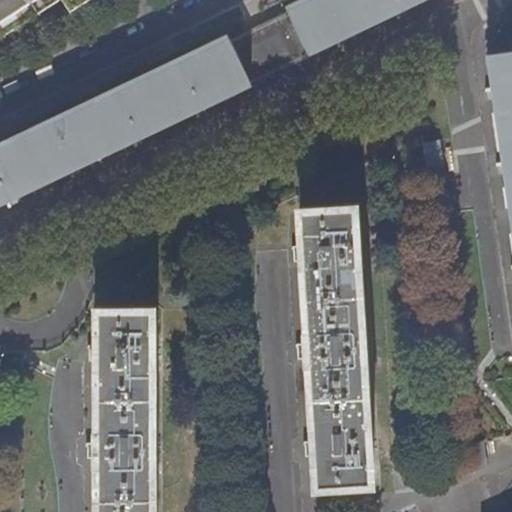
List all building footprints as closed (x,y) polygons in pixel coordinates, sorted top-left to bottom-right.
[(0,0),(0,37),(60,0),(64,0),(71,12),(90,0),(0,0)] [(306,48),(309,54),(421,0),(301,0),(303,4),(289,11),(306,48)] [(306,48),(289,11),(230,39),(247,75),(259,70),(262,76),(286,65),(282,59),(306,48)] [(0,204),(251,84),(247,75),(230,39),(201,53),(199,49),(158,68),(160,72),(138,83),(136,79),(96,98),(98,102),(75,113),(73,109),(33,128),(35,132),(12,143),(10,138),(0,143),(0,204)] [(251,84),(310,56),(309,54),(306,48),(282,59),(286,65),(262,76),(259,70),(247,75),(251,84)] [(511,53),(487,57),(511,233),(511,53)] [(439,140),(423,143),(426,166),(443,164),(439,140)] [(316,466),(317,487),(370,485),(369,468),(373,467),(371,422),(366,422),(363,371),(367,370),(365,324),(360,325),(357,273),(362,272),(359,228),(354,228),(353,210),(300,213),(302,234),(299,235),(301,271),(304,271),(308,332),(305,332),(307,368),(310,368),(314,429),(311,429),(313,466),(316,466)] [(150,511),(151,470),(155,470),(155,426),(151,426),(151,373),(156,373),(156,326),(151,327),(151,310),(97,310),(97,331),(94,331),(95,367),(97,367),(97,429),(95,429),(94,465),(97,465),(97,511),(150,511)]
